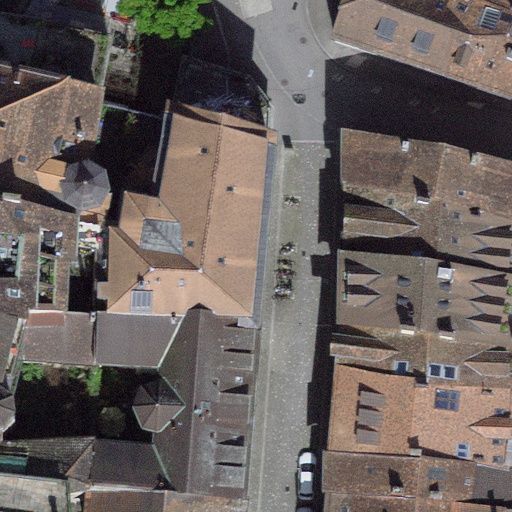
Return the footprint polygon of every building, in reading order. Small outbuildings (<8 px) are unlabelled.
[(0,0),(0,81),(97,104),(109,44),(18,23),(33,0),(0,0)] [(511,24),(454,0),(348,0),(334,40),(511,99),(511,24)] [(511,0),(454,0),(511,24),(511,0)] [(97,324),(257,333),(258,328),(252,327),(269,141),(271,111),(248,82),(184,63),(156,206),(150,210),(107,203),(102,237),(105,238),(97,324)] [(0,219),(102,237),(107,203),(102,183),(83,172),(97,104),(0,81),(0,219)] [(511,177),(347,144),(347,194),(511,228),(511,177)] [(511,228),(347,194),(347,267),(511,291),(511,228)] [(0,321),(16,322),(96,328),(97,324),(105,238),(102,237),(0,219),(0,321)] [(511,291),(347,267),(346,330),(511,351),(511,291)] [(0,321),(0,460),(5,461),(4,442),(15,429),(13,412),(1,403),(0,402),(0,393),(8,364),(16,322),(0,321)] [(96,328),(16,322),(8,364),(91,371),(96,328)] [(257,333),(97,324),(96,328),(91,371),(95,372),(95,371),(97,371),(97,364),(136,367),(135,374),(163,377),(162,396),(144,401),(137,417),(145,435),(159,440),(158,456),(134,455),(133,462),(93,459),(93,455),(91,455),(93,501),(225,511),(245,511),(246,510),(239,509),(252,336),(257,337),(257,333)] [(510,394),(511,394),(511,351),(346,330),(341,376),(510,394)] [(487,473),(511,476),(511,394),(510,394),(341,376),(334,455),(487,473)] [(5,461),(0,460),(0,493),(63,500),(63,503),(89,504),(89,501),(93,501),(91,455),(89,455),(89,458),(56,456),(5,461)] [(472,511),(511,511),(511,476),(487,473),(334,455),(332,498),(472,511)] [(0,511),(63,511),(63,503),(63,500),(0,493),(0,511)] [(331,511),(472,511),(332,498),(331,511)] [(225,511),(93,501),(89,501),(89,504),(88,511),(225,511)]
